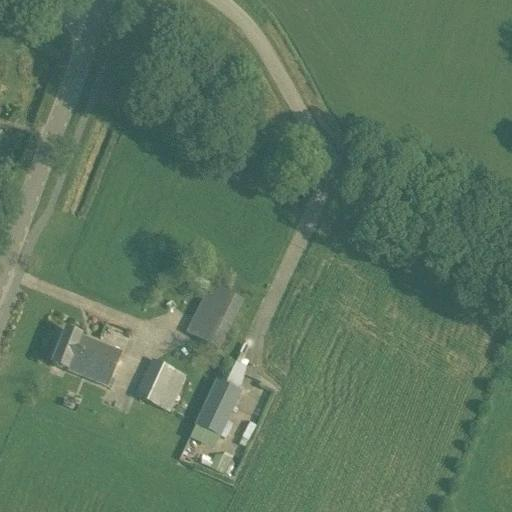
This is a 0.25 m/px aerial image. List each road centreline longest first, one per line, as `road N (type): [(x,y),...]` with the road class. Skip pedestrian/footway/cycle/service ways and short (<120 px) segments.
road 1 (unclassified): [(511,258),(326,154),(267,51),(217,0)]
road 2 (tertiary): [(0,267),(90,32)]
